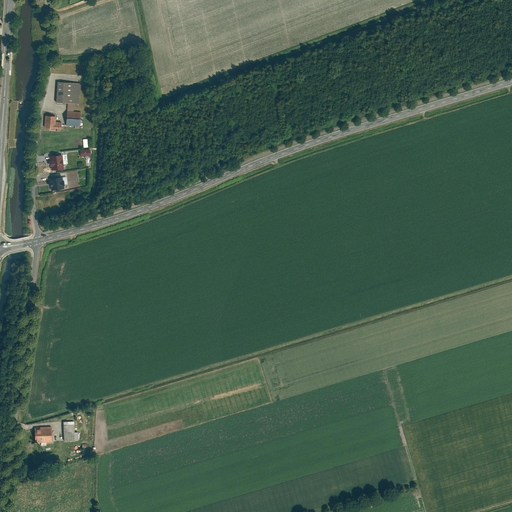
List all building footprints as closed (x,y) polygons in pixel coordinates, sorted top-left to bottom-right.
[(58,82),(57,101),(69,101),(68,125),(81,126),(82,111),(75,111),(75,103),(80,103),(81,83),(58,82)] [(58,116),(47,115),(46,128),(63,129),(64,122),(57,122),(58,116)] [(62,155),(50,156),(51,170),(63,168),(62,155)] [(50,178),(52,190),(64,188),(62,176),(50,178)] [(74,421),(63,421),(63,441),(79,441),(79,432),(75,432),(74,421)] [(52,426),(35,427),(35,441),(52,441),(52,426)]
